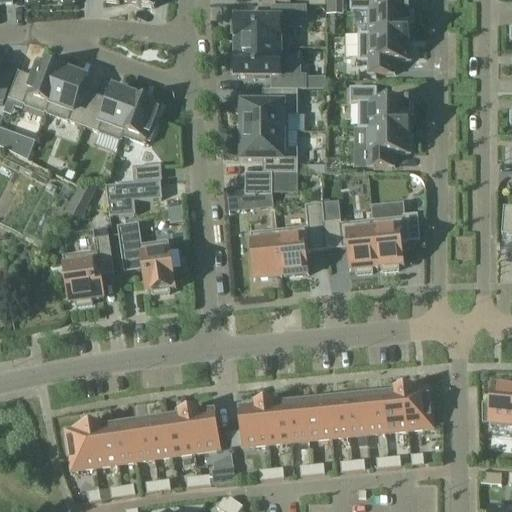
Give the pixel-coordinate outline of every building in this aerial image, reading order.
[(131,0),(131,4),(139,5),(138,8),(155,10),(156,0),(131,0)] [(310,0),(310,8),(326,8),(326,0),(310,0)] [(370,36),(411,37),(411,25),(415,25),(414,14),(411,14),(411,11),(377,11),(377,0),(351,0),(351,12),(370,12),(370,36)] [(240,26),(236,26),(236,37),(239,37),(239,40),(241,40),(241,50),(290,50),(290,29),(301,28),(302,20),(306,20),(306,21),(306,9),(277,10),(277,22),(240,22),(240,26)] [(411,37),(360,37),(360,63),(370,63),(369,76),(394,76),(394,64),(410,64),(411,37)] [(290,50),(241,50),(241,60),(239,60),(240,65),(236,65),(236,75),(239,76),(239,81),(276,80),(276,92),(306,92),(306,80),(302,81),(301,72),(290,71),(290,50)] [(9,102),(46,115),(63,71),(40,63),(33,81),(20,76),(20,75),(19,74),(9,102)] [(63,71),(46,115),(84,129),(94,103),(79,98),(86,80),(72,75),(73,73),(65,70),(64,72),(63,71)] [(0,103),(4,103),(15,74),(0,75),(0,103)] [(236,101),(235,80),(222,80),(223,102),(236,101)] [(84,129),(121,143),(138,99),(137,99),(138,97),(129,93),(128,96),(115,91),(108,108),(94,103),(84,129)] [(369,105),(369,130),(411,130),(410,118),(414,118),(414,106),(410,107),(410,104),(376,104),(376,91),(351,91),(351,105),(369,105)] [(243,106),(243,134),(289,134),(289,117),(298,117),(298,92),(276,92),(271,92),(271,105),(243,106)] [(162,108),(138,99),(121,143),(122,143),(124,139),(146,147),(150,137),(152,138),(157,127),(154,126),(162,108)] [(411,130),(369,130),(369,131),(368,169),(394,169),(394,156),(411,156),(411,130)] [(0,134),(0,149),(28,163),(34,146),(0,134)] [(289,134),(243,134),(243,162),(271,162),(271,175),(298,175),(298,149),(289,149),(289,134)] [(160,169),(135,171),(136,183),(162,182),(160,169)] [(304,189),(317,188),(317,175),(303,175),(304,189)] [(246,192),(246,198),(273,198),(272,176),(246,176),(246,192)] [(374,195),(404,192),(405,196),(413,196),(411,176),(373,180),(374,195)] [(137,202),(164,200),(162,183),(108,188),(112,218),(138,216),(137,202)] [(246,198),(246,192),(227,192),(229,212),(247,211),(246,198)] [(74,202),(67,215),(80,221),(86,209),(74,202)] [(184,225),(182,205),(155,207),(156,217),(171,216),(171,226),(184,225)] [(340,205),(323,207),(325,226),(342,224),(340,205)] [(309,229),(277,233),(282,279),(282,281),(308,277),(306,254),(327,252),(323,207),(307,208),(309,229)] [(511,209),(505,209),(503,235),(511,236),(511,209)] [(404,220),(372,224),(377,269),(383,269),(383,274),(399,272),(399,268),(404,267),(402,245),(421,243),(418,216),(404,218),(404,220)] [(377,269),(372,224),(342,227),(342,224),(325,226),(327,252),(349,250),(352,272),(357,272),(357,276),(373,275),(373,270),(377,269)] [(170,291),(176,290),(169,243),(143,247),(140,226),(119,229),(125,274),(145,272),(148,294),(154,293),(155,297),(171,295),(170,291)] [(97,254),(64,259),(71,305),(76,304),(77,308),(93,306),(93,302),(99,301),(96,279),(115,276),(109,230),(94,232),(97,254)] [(277,233),(252,235),(256,282),(282,279),(277,233)] [(498,391),(491,390),(488,428),(511,430),(511,387),(498,386),(498,391)] [(427,391),(404,393),(408,434),(431,432),(427,391)] [(392,398),(381,399),(385,437),(408,434),(404,393),(392,394),(392,398)] [(381,399),(363,401),(367,439),(385,437),(381,399)] [(363,401),(346,403),(349,440),(367,439),(363,401)] [(346,403),(328,404),(331,442),(349,440),(346,403)] [(328,404),(305,407),(309,445),(331,442),(328,404)] [(272,406),(264,407),(268,449),(291,446),(287,409),(273,410),(272,406)] [(252,412),(238,414),(242,452),(268,449),(264,407),(252,409),(252,412)] [(305,407),(287,409),(291,446),(309,445),(305,407)] [(196,415),(189,416),(195,457),(217,454),(211,416),(196,419),(196,415)] [(176,422),(167,423),(173,461),(195,457),(189,416),(175,418),(176,422)] [(167,423),(149,426),(155,464),(173,461),(167,423)] [(149,426),(132,429),(137,466),(155,464),(149,426)] [(132,429),(114,432),(119,469),(137,466),(132,429)] [(97,430),(91,431),(97,473),(119,469),(114,432),(98,434),(97,430)] [(91,431),(63,436),(69,477),(97,473),(91,431)] [(422,456),(410,457),(411,469),(423,468),(422,456)] [(388,462),(389,471),(399,470),(398,461),(388,462)] [(388,462),(374,463),(375,472),(389,471),(388,462)] [(362,464),(352,465),(353,475),(363,474),(362,464)] [(352,465),(338,467),(339,476),(353,475),(352,465)] [(322,469),(311,470),(312,479),(322,478),(322,469)] [(311,470),(298,471),(298,480),(312,479),(311,470)] [(271,474),(272,483),(283,482),(282,473),(271,474)] [(271,474),(257,475),(258,484),(272,483),(271,474)] [(210,480),(198,481),(199,490),(211,489),(210,480)] [(198,481),(184,483),(185,492),(199,490),(198,481)] [(168,485),(157,486),(158,495),(170,493),(168,485)] [(158,495),(157,486),(143,488),(145,497),(158,495)] [(131,490),(121,491),(122,500),(133,499),(131,490)] [(121,491),(108,494),(109,502),(122,500),(121,491)] [(97,496),(85,498),(87,506),(99,504),(97,496)] [(229,503),(221,504),(215,511),(229,511),(234,506),(229,503)]
